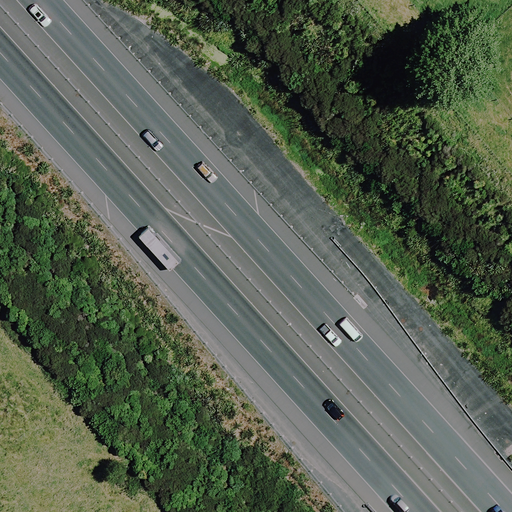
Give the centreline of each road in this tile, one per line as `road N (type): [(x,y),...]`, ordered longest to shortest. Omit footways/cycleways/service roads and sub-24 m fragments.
road 1 (motorway): [(51,0),(508,511)]
road 2 (motorway): [(416,511),(0,50)]
road 3 (track): [(511,426),(312,204),(267,166)]
